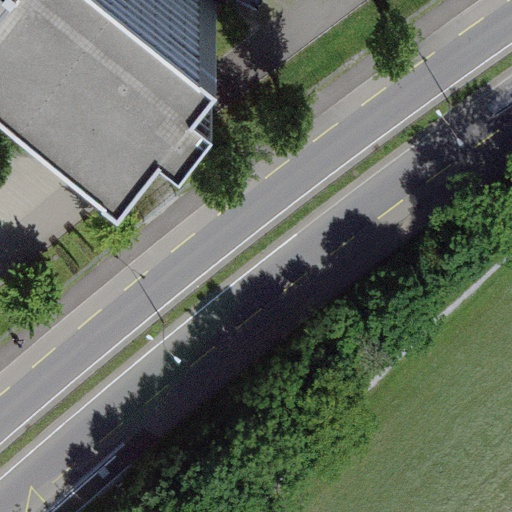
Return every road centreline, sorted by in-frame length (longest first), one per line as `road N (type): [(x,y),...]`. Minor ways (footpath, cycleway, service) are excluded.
road 1 (secondary): [(0,511),(370,206),(511,106)]
road 2 (secondary): [(511,23),(148,293),(0,422)]
